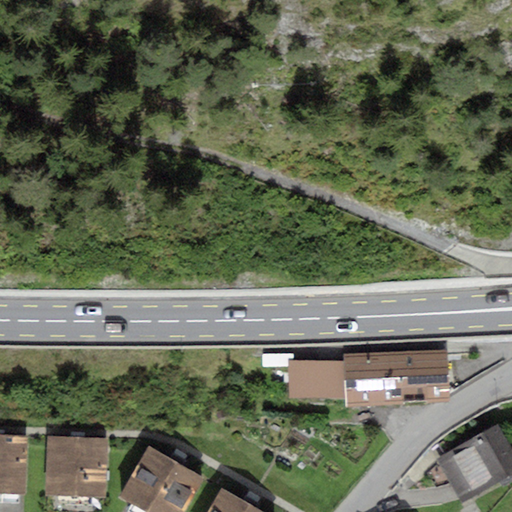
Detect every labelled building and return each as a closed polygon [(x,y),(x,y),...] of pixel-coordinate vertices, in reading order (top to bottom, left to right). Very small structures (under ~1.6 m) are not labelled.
[(345,407),(445,405),(444,359),(288,363),(289,401),(344,400),(345,407)] [(511,477),(511,455),(498,429),(435,463),(459,507),(511,477)] [(29,439),(0,438),(0,497),(26,499),(29,439)] [(109,442),(49,440),(47,500),(107,502),(109,442)] [(185,511),(204,481),(149,450),(119,503),(134,511),(185,511)] [(257,511),(221,491),(209,511),(257,511)]
